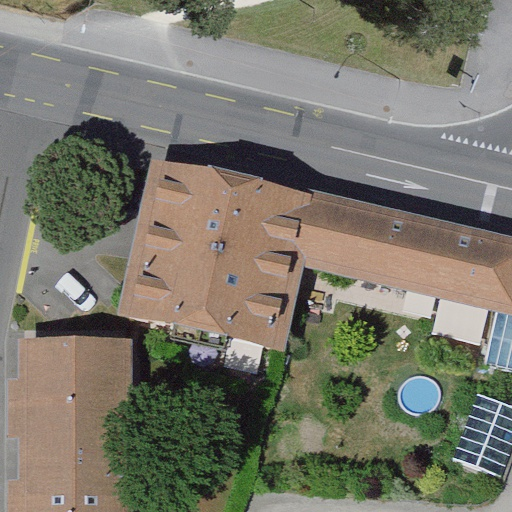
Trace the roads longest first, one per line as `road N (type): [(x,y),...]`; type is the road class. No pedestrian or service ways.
road 1 (secondary): [(371,157),(21,77)]
road 2 (tertiary): [(511,135),(490,150),(371,157)]
road 3 (secondary): [(511,189),(371,157)]
road 4 (residential): [(0,214),(21,77)]
